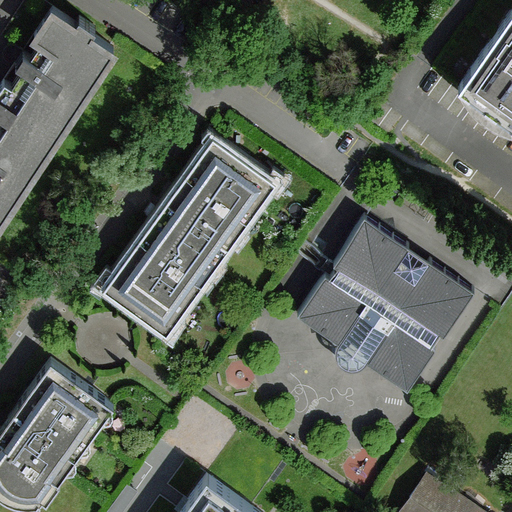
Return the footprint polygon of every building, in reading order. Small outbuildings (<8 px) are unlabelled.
[(6,77),(0,85),(0,111),(50,144),(115,45),(54,5),(36,32),(45,38),(58,47),(27,92),(14,83),(6,77)] [(511,9),(460,82),(511,119),(511,9)] [(24,68),(14,83),(27,92),(58,47),(45,38),(33,56),(25,50),(16,63),(24,68)] [(0,218),(50,144),(0,111),(0,130),(1,132),(0,133),(0,218)] [(213,132),(160,207),(222,253),(273,182),(273,174),(225,141),(213,132)] [(168,328),(222,253),(160,207),(125,255),(105,283),(126,298),(164,326),(168,328)] [(410,242),(365,212),(298,310),(339,338),(360,307),(390,327),(368,358),(409,385),(476,286),(431,256),(423,268),(402,254),(410,242)] [(431,256),(410,242),(402,254),(423,268),(431,256)] [(360,307),(339,338),(337,349),(339,358),(348,364),(359,364),(368,358),(390,327),(360,307)] [(14,407),(77,454),(95,428),(115,401),(51,355),(14,407)] [(0,427),(0,491),(7,496),(18,500),(21,496),(29,502),(40,501),(43,497),(47,499),(60,480),(58,479),(67,467),(77,454),(14,407),(0,427)] [(422,505),(417,511),(487,511),(427,471),(410,497),(422,505)] [(259,511),(205,473),(175,511),(259,511)]
